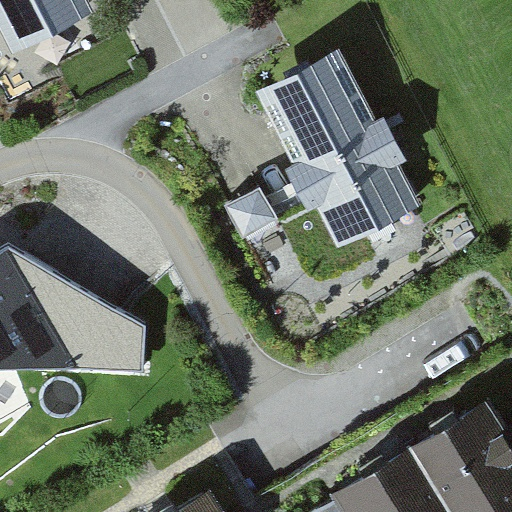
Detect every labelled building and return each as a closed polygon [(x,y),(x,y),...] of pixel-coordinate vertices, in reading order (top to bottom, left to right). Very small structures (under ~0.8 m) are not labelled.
[(0,0),(0,49),(17,80),(96,39),(75,0),(0,0)] [(336,79),(257,119),(334,271),(413,232),(336,79)] [(249,240),(282,222),(262,188),(229,206),(249,240)] [(16,243),(0,251),(0,357),(1,357),(150,372),(152,328),(16,243)] [(511,511),(511,467),(490,432),(410,481),(429,511),(511,511)] [(429,511),(410,481),(357,511),(429,511)]
